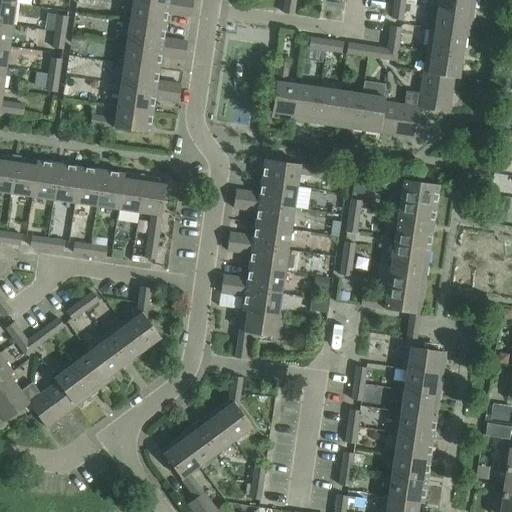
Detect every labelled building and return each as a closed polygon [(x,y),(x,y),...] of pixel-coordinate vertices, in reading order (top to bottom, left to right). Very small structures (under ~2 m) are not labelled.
[(168,4),(138,0),(132,0),(129,21),(164,26),(168,4)] [(438,0),(437,9),(472,15),(474,0),(438,0)] [(14,4),(0,1),(0,23),(11,25),(14,4)] [(394,3),(392,19),(401,20),(403,4),(394,3)] [(191,8),(175,5),(173,15),(190,17),(191,8)] [(472,15),(437,9),(434,29),(429,28),(429,30),(464,36),(469,37),(472,15)] [(369,12),(369,23),(384,23),(384,13),(369,12)] [(56,15),(54,32),(65,33),(67,17),(56,15)] [(129,21),(126,42),(161,47),(164,26),(129,21)] [(11,25),(0,23),(0,45),(8,47),(11,25)] [(390,27),(387,46),(397,48),(400,28),(390,27)] [(464,36),(429,30),(426,52),(461,57),(464,36)] [(65,33),(54,32),(48,31),(47,42),(52,43),(51,48),(62,50),(65,33)] [(326,41),(309,38),(308,48),(324,50),(326,41)] [(170,40),(168,48),(185,51),(186,42),(170,40)] [(342,43),(326,41),(324,50),(341,53),(342,43)] [(126,42),(123,64),(158,69),(161,47),(126,42)] [(369,47),(347,44),(345,53),(368,57),(369,47)] [(387,46),(387,50),(385,59),(395,61),(397,48),(387,46)] [(369,47),(368,57),(378,58),(380,49),(369,47)] [(185,51),(168,48),(167,57),(184,60),(185,51)] [(461,57),(426,52),(422,73),(453,78),(458,79),(461,57)] [(50,58),(47,75),(58,76),(61,59),(50,58)] [(288,59),(279,58),(276,74),(286,76),(288,59)] [(123,64),(119,85),(155,90),(158,69),(123,64)] [(453,78),(422,73),(419,93),(405,91),(418,109),(448,113),(453,78)] [(58,76),(47,75),(45,91),(56,93),(58,76)] [(163,82),(162,91),(179,94),(180,85),(163,82)] [(292,120),(297,85),(275,82),(270,117),(292,120)] [(119,85),(116,107),(152,112),(155,90),(119,85)] [(319,88),(297,85),(292,120),(314,123),(319,88)] [(319,88),(314,123),(335,127),(340,91),(319,88)] [(179,94),(162,91),(161,100),(177,102),(179,94)] [(362,94),(340,91),(335,127),(357,130),(362,94)] [(403,105),(383,102),(379,133),(414,138),(418,109),(405,91),(403,105)] [(362,94),(357,130),(379,133),(383,102),(384,98),(362,94)] [(22,116),(24,105),(7,102),(6,113),(22,116)] [(152,112),(116,107),(113,128),(149,133),(152,112)] [(91,113),(89,125),(106,127),(107,116),(91,113)] [(0,155),(0,192),(9,193),(14,158),(0,155)] [(14,158),(9,193),(31,197),(36,161),(14,158)] [(323,168),(299,165),(264,159),(261,181),(296,186),(298,176),(322,179),(323,168)] [(36,161),(31,197),(52,200),(58,164),(36,161)] [(58,164),(52,200),(74,203),(79,168),(58,164)] [(79,168),(74,203),(96,206),(101,171),(79,168)] [(122,174),(101,171),(96,206),(117,209),(122,174)] [(144,177),(122,174),(117,209),(139,213),(144,177)] [(379,176),(377,186),(377,187),(401,191),(400,201),(435,207),(438,185),(379,176)] [(144,177),(139,213),(149,214),(142,258),(154,260),(160,216),(166,180),(144,177)] [(356,177),(355,182),(355,183),(368,185),(369,178),(356,177)] [(261,181),(258,202),(293,207),(296,186),(261,181)] [(368,185),(355,183),(354,194),(367,196),(368,185)] [(252,193),(235,190),(234,199),(250,201),(252,193)] [(250,201),(234,199),(232,208),(249,211),(250,201)] [(351,199),(348,216),(358,217),(361,201),(351,199)] [(400,201),(396,223),(432,228),(435,207),(400,201)] [(258,202),(254,224),(290,229),(293,207),(258,202)] [(358,217),(348,216),(346,233),(356,234),(358,217)] [(396,223),(393,245),(429,250),(432,228),(396,223)] [(290,229),(254,224),(251,245),(287,250),(290,229)] [(21,235),(3,233),(2,242),(20,245),(21,235)] [(245,235),(229,233),(227,241),(244,244),(245,235)] [(30,237),(29,246),(44,249),(46,239),(30,237)] [(63,242),(46,239),(44,249),(62,251),(63,242)] [(244,244),(227,241),(226,251),(243,253),(244,244)] [(345,242),(342,259),(352,260),(355,244),(345,242)] [(88,255),(90,245),(73,243),(72,253),(88,255)] [(106,248),(90,245),(88,255),(105,257),(106,248)] [(251,245),(248,266),(283,272),(287,250),(251,245)] [(429,250),(393,245),(390,266),(425,271),(429,250)] [(352,260),(342,259),(339,275),(350,277),(352,260)] [(248,266),(245,288),(280,293),(283,272),(248,266)] [(390,266),(387,288),(422,293),(425,271),(390,266)] [(239,278),(222,275),(221,284),(238,287),(239,278)] [(221,284),(220,293),(236,296),(238,287),(221,284)] [(140,287),(137,303),(137,304),(147,305),(149,289),(140,287)] [(245,288),(242,309),(277,314),(280,293),(245,288)] [(422,293),(387,288),(384,309),(419,315),(422,293)] [(92,293),(79,303),(85,310),(98,300),(92,293)] [(361,296),(360,306),(376,308),(378,299),(361,296)] [(0,298),(0,313),(3,317),(11,312),(0,298)] [(79,303),(66,312),(71,320),(85,310),(79,303)] [(138,309),(121,322),(142,351),(160,338),(138,309)] [(277,314),(242,309),(238,332),(256,335),(255,340),(269,342),(270,337),(278,338),(282,314),(277,314)] [(58,318),(44,329),(50,336),(63,326),(58,318)] [(409,321),(406,340),(416,341),(418,322),(409,321)] [(23,336),(13,322),(5,328),(15,342),(23,336)] [(121,322),(103,335),(125,364),(142,351),(121,322)] [(44,329),(31,338),(37,346),(50,336),(44,329)] [(125,364),(103,335),(85,349),(88,353),(110,381),(111,380),(108,376),(125,364)] [(23,336),(15,342),(25,355),(33,349),(23,336)] [(402,368),(442,374),(445,352),(405,346),(402,368)] [(110,381),(88,353),(71,365),(92,394),(110,381)] [(12,372),(0,356),(0,380),(8,375),(12,372)] [(92,394),(71,365),(53,378),(56,382),(75,407),(92,394)] [(365,368),(356,367),(354,383),(363,384),(365,368)] [(442,374),(402,368),(401,370),(406,370),(403,390),(438,395),(442,374)] [(8,375),(0,380),(0,416),(4,422),(28,404),(31,383),(20,391),(8,375)] [(232,376),(229,392),(229,393),(238,395),(241,378),(232,376)] [(31,383),(28,404),(46,428),(75,407),(56,382),(40,394),(31,383)] [(363,384),(354,383),(351,400),(361,401),(363,384)] [(438,395),(403,390),(400,412),(435,417),(438,395)] [(230,398),(212,411),(234,440),(251,427),(230,398)] [(359,411),(350,410),(347,426),(357,427),(359,411)] [(234,440),(212,411),(195,424),(216,453),(234,440)] [(400,412),(397,433),(432,438),(435,417),(400,412)] [(485,419),(483,429),(499,432),(501,422),(485,419)] [(195,424),(177,437),(198,466),(216,453),(195,424)] [(347,426),(345,443),(354,444),(357,427),(347,426)] [(432,438),(397,433),(394,455),(429,460),(432,438)] [(198,466),(177,437),(159,451),(181,479),(198,466)] [(511,483),(511,448),(500,447),(497,470),(505,471),(503,482),(511,483)] [(268,450),(267,461),(286,463),(287,451),(268,450)] [(343,452),(341,469),(350,470),(353,454),(343,452)] [(429,460),(394,455),(390,476),(426,481),(429,460)] [(254,466),(252,482),(261,484),(264,467),(254,466)] [(350,470),(341,469),(338,485),(348,487),(350,470)] [(426,481),(390,476),(387,496),(383,496),(382,497),(418,503),(422,504),(426,481)] [(195,498),(203,493),(193,480),(185,485),(195,498)] [(261,484),(252,482),(250,499),(259,500),(261,484)] [(511,511),(511,483),(503,482),(502,493),(494,492),(490,511),(511,511)] [(216,511),(203,493),(195,498),(187,504),(192,511),(216,511)] [(344,511),(346,497),(337,495),(334,511),(335,511),(344,511)] [(416,511),(418,503),(382,497),(380,511),(416,511)]
